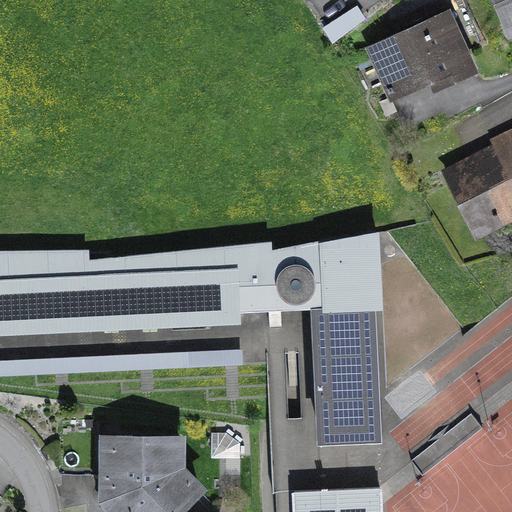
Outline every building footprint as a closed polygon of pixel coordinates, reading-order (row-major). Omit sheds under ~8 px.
[(511,0),(485,0),(504,42),(511,38),(511,0)] [(447,19),(412,34),(433,79),(437,89),(472,73),(447,19)] [(392,97),(433,79),(412,34),(372,52),(392,97)] [(476,236),(511,219),(511,150),(506,138),(496,143),(499,150),(447,174),(476,236)] [(88,255),(0,255),(0,339),(234,326),(234,314),(317,312),(322,440),(384,438),(381,233),(271,254),(269,244),(88,264),(88,255)] [(239,354),(0,365),(0,381),(240,370),(239,354)] [(483,428),(471,412),(410,461),(422,476),(483,428)] [(103,505),(110,511),(182,511),(201,492),(180,472),(181,444),(105,443),(103,505)] [(381,511),(381,494),(295,497),(295,511),(381,511)]
